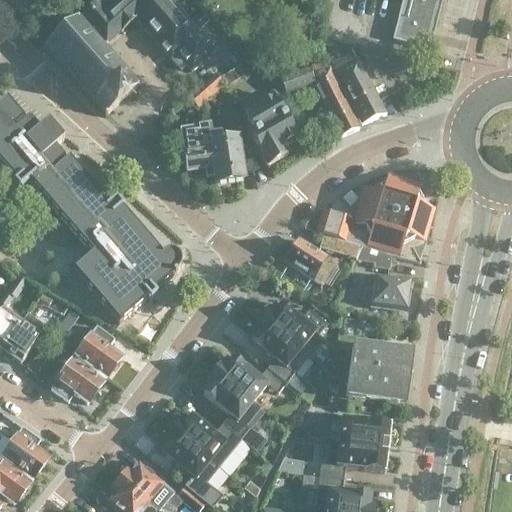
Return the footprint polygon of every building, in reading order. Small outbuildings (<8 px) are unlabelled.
[(215,52),(211,47),(199,33),(197,35),(166,0),(99,0),(95,4),(120,33),(120,34),(135,21),(170,60),(180,72),(185,67),(191,74),(215,52)] [(425,51),(428,41),(438,0),(409,0),(409,2),(403,1),(392,42),(420,49),(419,52),(423,52),(423,50),(425,51)] [(107,44),(120,33),(95,4),(95,3),(77,19),(77,18),(75,18),(75,21),(45,47),(42,47),(42,49),(45,49),(56,62),(54,64),(55,65),(58,63),(69,76),(66,78),(68,80),(70,78),(81,90),(79,92),(80,94),(83,92),(94,104),(91,106),(93,108),(95,106),(104,116),(104,119),(106,119),(106,116),(136,90),(139,91),(139,88),(136,88),(127,78),(129,76),(128,74),(126,76),(115,64),(117,62),(116,60),(113,62),(102,50),(107,45),(107,44)] [(200,14),(191,23),(199,32),(208,22),(200,14)] [(403,67),(402,65),(363,57),(375,81),(403,67)] [(386,117),(357,61),(337,71),(336,68),(332,70),(333,74),(361,127),(386,117)] [(339,140),(358,131),(325,62),(307,71),(280,80),(287,99),(314,88),(339,140)] [(227,88),(237,81),(232,73),(222,79),(227,88)] [(214,77),(206,84),(215,95),(223,87),(214,77)] [(215,95),(206,84),(187,100),(197,111),(215,95)] [(251,141),(270,130),(286,159),(287,158),(282,151),(297,142),(272,98),(262,104),(257,95),(240,105),(249,121),(245,123),(254,139),(251,141)] [(179,262),(179,261),(178,260),(177,259),(176,258),(175,257),(174,256),(172,255),(171,255),(169,255),(167,255),(166,255),(164,256),(163,256),(161,257),(122,212),(122,211),(113,201),(107,206),(68,161),(64,164),(62,163),(64,161),(54,150),(63,142),(58,137),(51,128),(50,127),(47,123),(38,131),(28,120),(24,124),(23,122),(6,101),(0,106),(0,167),(13,183),(12,184),(20,193),(29,185),(91,257),(72,273),(118,327),(146,302),(147,304),(156,296),(155,294),(176,275),(177,274),(178,273),(179,272),(179,270),(180,269),(180,267),(180,265),(180,264),(179,262)] [(207,138),(210,137),(209,129),(197,130),(197,133),(181,136),(184,158),(187,175),(188,175),(190,184),(214,180),(207,138)] [(268,170),(286,159),(270,130),(251,141),(268,170)] [(219,136),(210,137),(207,138),(214,180),(215,187),(242,183),(236,142),(234,134),(219,136)] [(420,266),(419,265),(413,252),(416,242),(424,245),(426,246),(436,213),(435,211),(433,212),(417,207),(416,204),(420,188),(422,187),(421,184),(389,174),(387,175),(387,177),(382,195),(380,196),(364,192),(363,189),(361,191),(351,222),(323,214),(321,212),(320,213),(313,235),(321,238),(358,248),(361,249),(357,259),(357,263),(376,265),(375,270),(389,272),(391,258),(420,267),(420,266)] [(358,248),(321,238),(318,249),(354,259),(358,248)] [(297,243),(293,250),(283,264),(319,287),(333,265),(297,243)] [(405,311),(406,309),(408,307),(409,299),(406,298),(408,284),(368,279),(368,291),(373,291),(371,307),(380,309),(380,313),(387,314),(388,309),(405,311)] [(261,321),(300,353),(301,351),(315,334),(319,337),(327,327),(308,312),(300,322),(281,306),(278,309),(274,306),(261,321)] [(0,353),(0,354),(20,326),(1,312),(0,313),(0,353)] [(300,353),(261,321),(248,337),(253,340),(251,343),(274,362),(267,372),(285,387),(309,357),(301,351),(300,353)] [(19,367),(20,366),(39,339),(20,326),(0,354),(2,355),(2,359),(7,362),(11,361),(19,367)] [(59,344),(66,334),(58,328),(51,338),(59,344)] [(96,330),(74,359),(105,382),(121,360),(108,351),(113,343),(96,330)] [(352,352),(346,396),(399,404),(405,359),(352,352)] [(225,359),(213,374),(252,405),(252,404),(267,387),(278,396),(285,387),(267,372),(259,381),(233,359),(230,363),(225,359)] [(35,377),(41,367),(33,361),(26,371),(35,377)] [(50,392),(68,405),(74,397),(87,407),(102,386),(71,363),(50,392)] [(252,405),(213,374),(200,390),(205,394),(203,397),(229,418),(221,427),(240,442),(249,431),(246,429),(260,411),(252,404),(252,405)] [(314,414),(306,424),(312,429),(320,419),(314,414)] [(218,470),(240,442),(221,427),(214,437),(191,418),(188,421),(184,417),(171,432),(218,470)] [(338,446),(386,451),(389,427),(341,422),(339,443),(338,446)] [(34,452),(40,444),(22,431),(11,446),(3,439),(0,443),(0,459),(1,460),(31,483),(47,461),(34,452)] [(205,486),(218,470),(171,432),(158,448),(163,452),(161,455),(191,480),(184,489),(204,506),(211,511),(214,508),(212,507),(220,498),(205,486)] [(384,475),(386,451),(338,446),(339,443),(328,442),(326,467),(319,467),(318,480),(342,482),(343,471),(384,475)] [(302,464),(282,461),(276,475),(301,478),(302,464)] [(29,487),(0,466),(0,508),(5,502),(13,508),(29,487)] [(127,473),(119,482),(154,511),(159,511),(172,496),(138,468),(131,476),(127,473)] [(318,480),(314,511),(374,511),(376,502),(370,502),(371,497),(341,494),(342,482),(318,480)] [(154,511),(119,482),(111,492),(115,495),(108,503),(118,511),(154,511)] [(191,511),(199,511),(204,506),(184,489),(176,499),(191,511)]
